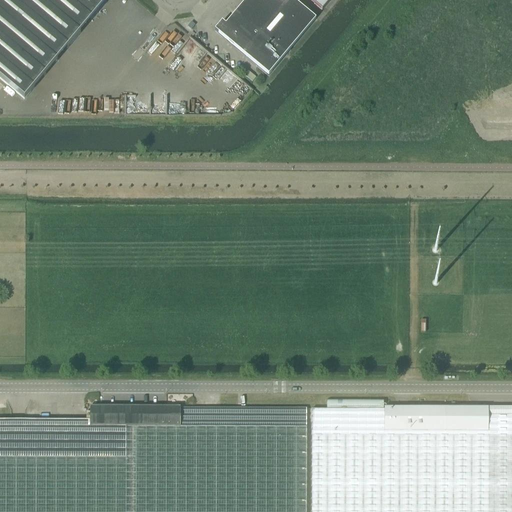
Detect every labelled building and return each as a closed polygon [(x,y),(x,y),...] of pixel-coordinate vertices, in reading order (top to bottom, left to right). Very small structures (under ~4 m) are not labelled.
[(0,0),(0,79),(24,100),(107,0),(0,0)] [(268,76),(316,19),(292,0),(245,0),(225,25),(221,22),(214,30),(268,76)] [(330,0),(307,0),(321,11),(330,0)] [(90,407),(89,407),(90,421),(90,428),(96,428),(126,428),(180,428),(180,408),(180,407),(90,407)] [(0,511),(306,511),(306,409),(246,409),(235,409),(180,408),(180,428),(126,428),(126,459),(0,458),(0,511)] [(487,417),(511,417),(511,408),(487,409),(384,408),(384,410),(384,435),(486,436),(487,417)] [(384,435),(384,410),(311,410),(310,511),(511,511),(511,417),(487,417),(486,436),(384,435)] [(0,458),(126,459),(126,428),(96,428),(90,428),(90,421),(26,421),(26,440),(10,440),(10,421),(0,420),(0,458)]
